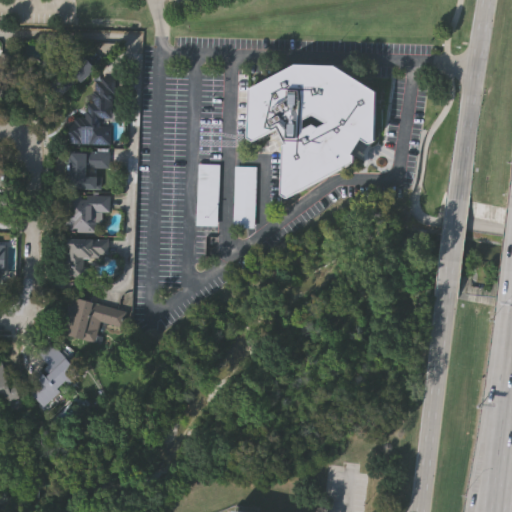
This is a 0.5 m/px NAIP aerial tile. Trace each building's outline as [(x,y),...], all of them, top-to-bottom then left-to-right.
[(82,84),(96,69),(84,56),(69,71),(82,84)] [(249,138),(250,89),(295,65),(334,66),(375,93),(373,141),(368,143),(360,138),(350,154),(353,155),(353,162),(286,197),(282,194),(283,146),(286,145),(277,128),(253,140),(249,138)] [(108,145),(66,143),(67,118),(86,118),(88,75),(111,76),(108,145)] [(47,82),(38,81),(36,91),(45,92),(47,82)] [(69,151),(108,152),(108,168),(86,168),(86,176),(99,176),(98,188),(69,188),(69,151)] [(197,163),(219,163),(217,225),(195,224),(197,163)] [(235,165),(257,166),(255,228),(233,227),(235,165)] [(108,212),(98,212),(98,230),(68,230),(68,195),(108,195),(108,212)] [(108,240),(108,258),(84,258),(84,277),(67,277),(67,240),(108,240)] [(124,310),(119,327),(99,322),(94,343),(61,334),(71,296),(124,310)] [(80,373),(42,407),(21,384),(37,369),(44,378),(54,369),(40,354),(52,343),(80,373)] [(391,376),(382,367),(391,357),(401,367),(391,376)] [(18,397),(0,401),(0,362),(6,385),(14,383),(18,397)]
